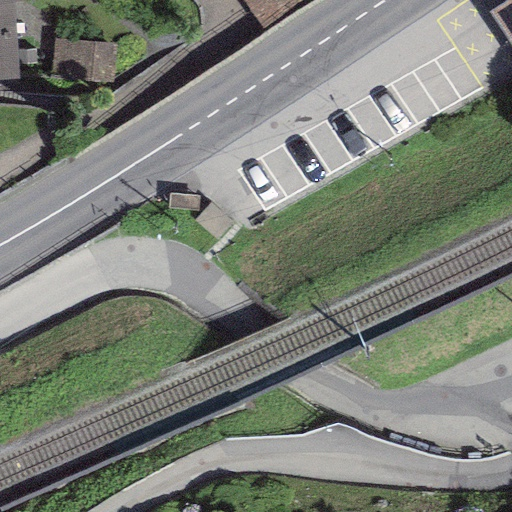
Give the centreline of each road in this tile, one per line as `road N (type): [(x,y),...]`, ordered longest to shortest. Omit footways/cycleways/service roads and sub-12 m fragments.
road 1 (residential): [(0,321),(104,267),(146,263),(193,282),(314,384),(358,403),(472,405)]
road 2 (secondary): [(0,244),(383,0)]
road 3 (residential): [(511,484),(288,454),(194,471),(128,511)]
